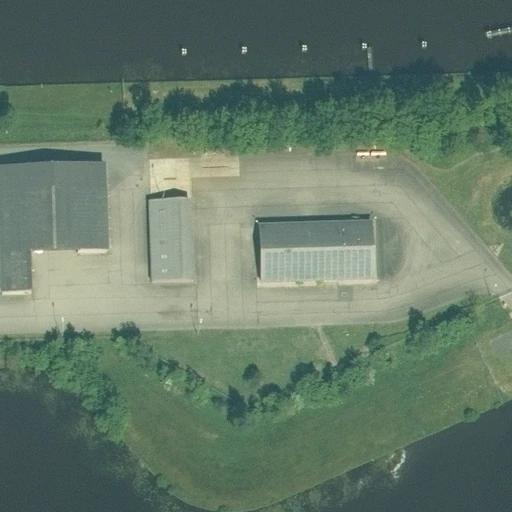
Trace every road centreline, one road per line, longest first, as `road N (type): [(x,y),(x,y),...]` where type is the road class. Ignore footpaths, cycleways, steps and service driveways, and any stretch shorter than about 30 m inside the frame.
road 1 (unknown): [(232,304),(438,293),(485,280),(459,254),(362,198),(217,176)]
road 2 (unknown): [(0,319),(232,304)]
road 3 (unknown): [(217,176),(90,162),(0,164)]
road 4 (unknown): [(217,176),(232,304)]
